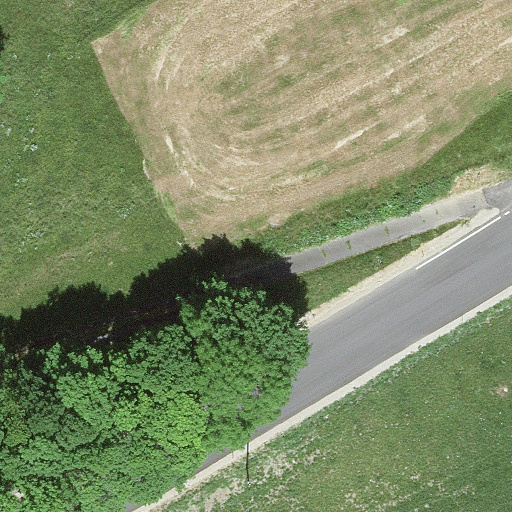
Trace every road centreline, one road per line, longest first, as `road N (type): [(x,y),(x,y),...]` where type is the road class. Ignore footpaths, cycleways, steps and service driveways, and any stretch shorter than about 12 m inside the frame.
road 1 (tertiary): [(511,245),(84,511)]
road 2 (track): [(0,361),(250,278)]
